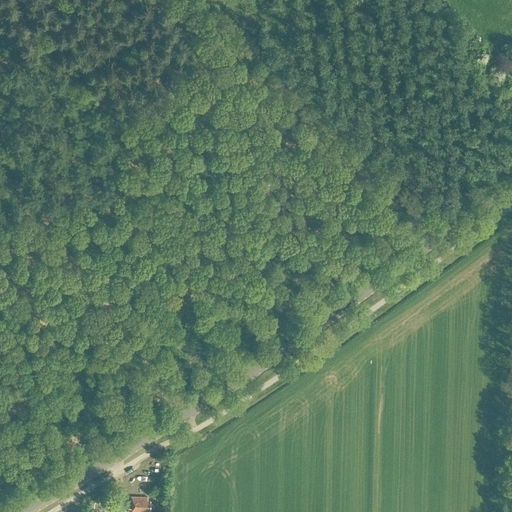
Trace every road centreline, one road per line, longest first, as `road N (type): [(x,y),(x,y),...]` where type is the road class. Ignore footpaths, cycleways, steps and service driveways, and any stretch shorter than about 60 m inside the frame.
road 1 (tertiary): [(27,511),(246,377),(503,189)]
road 2 (track): [(207,0),(454,225)]
